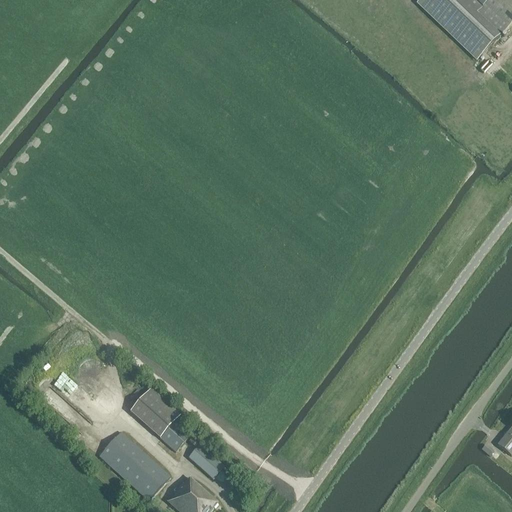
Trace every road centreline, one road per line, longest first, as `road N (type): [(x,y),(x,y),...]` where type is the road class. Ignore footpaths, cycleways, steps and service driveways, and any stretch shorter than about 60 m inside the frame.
road 1 (unclassified): [(297,511),(511,218)]
road 2 (track): [(0,253),(109,345),(121,420)]
road 3 (tertiary): [(406,511),(511,365)]
